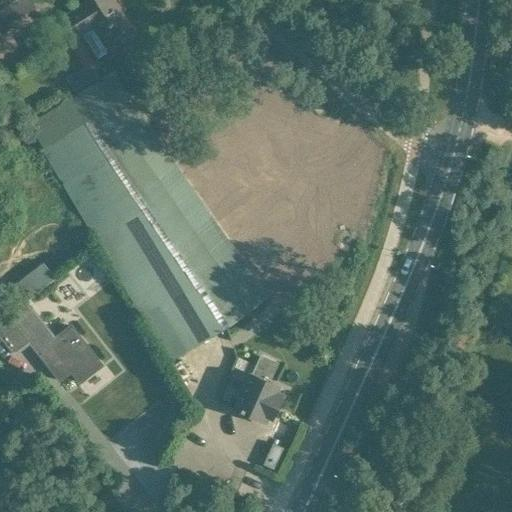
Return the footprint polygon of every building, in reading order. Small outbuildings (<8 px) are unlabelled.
[(0,0),(0,9),(14,0),(0,0)] [(0,15),(6,25),(25,14),(16,0),(14,0),(0,9),(0,15)] [(133,34),(111,0),(85,0),(80,4),(82,6),(63,18),(74,37),(93,25),(108,49),(133,34)] [(74,90),(96,76),(89,65),(68,79),(74,90)] [(212,214),(113,73),(30,123),(168,362),(220,331),(233,324),(266,299),(270,295),(212,214)] [(90,239),(85,230),(72,237),(77,246),(90,239)] [(43,263),(12,287),(24,303),(55,278),(43,263)] [(30,305),(13,318),(14,319),(32,342),(30,344),(37,352),(59,380),(71,371),(80,382),(102,365),(71,325),(56,337),(30,305)] [(13,318),(0,328),(0,337),(14,356),(30,344),(32,342),(14,319),(13,318)] [(251,375),(235,409),(262,421),(262,420),(263,416),(271,419),(282,395),(275,392),(277,387),(267,382),(271,374),(267,372),(256,367),(252,376),(251,375)] [(272,443),(262,465),(273,470),(283,448),(272,443)]
